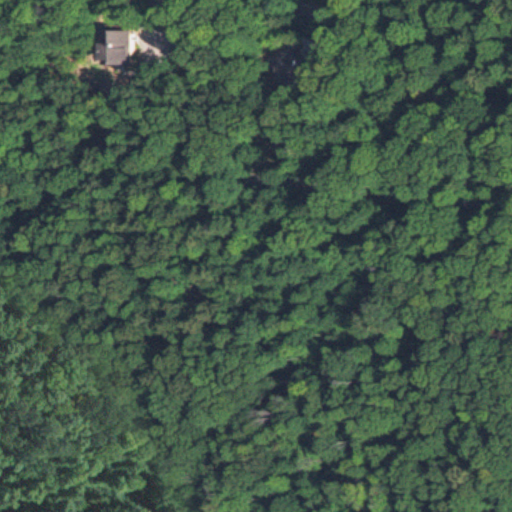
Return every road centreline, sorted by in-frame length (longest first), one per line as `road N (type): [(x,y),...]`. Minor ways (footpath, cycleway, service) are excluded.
road 1 (residential): [(511,203),(64,166),(0,147)]
road 2 (residential): [(511,149),(432,83),(460,0)]
